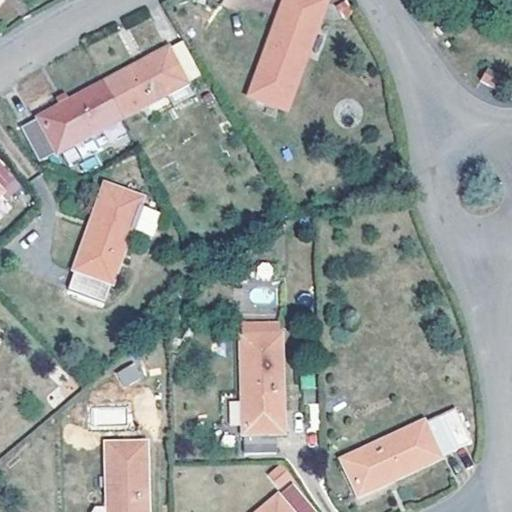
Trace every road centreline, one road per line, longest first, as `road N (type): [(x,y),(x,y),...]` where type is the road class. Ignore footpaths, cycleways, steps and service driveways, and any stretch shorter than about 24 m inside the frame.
road 1 (residential): [(511,490),(488,242)]
road 2 (residential): [(459,150),(375,0)]
road 3 (residential): [(459,150),(434,175),(432,210),(454,237),(488,242)]
road 4 (residential): [(120,0),(0,66)]
